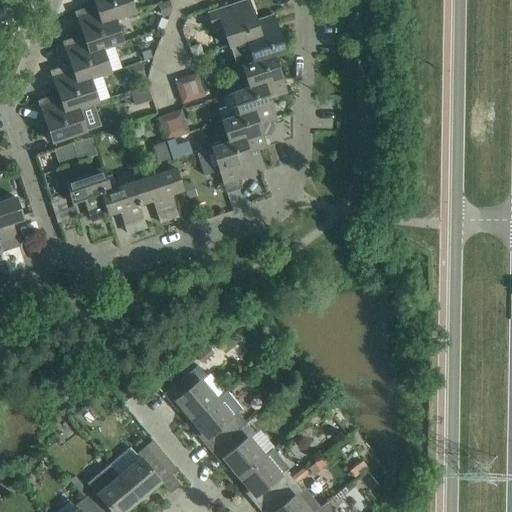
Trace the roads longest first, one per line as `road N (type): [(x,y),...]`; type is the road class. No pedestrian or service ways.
road 1 (residential): [(56,256),(137,256),(278,209),(293,193),(304,144),(308,0)]
road 2 (secondary): [(451,225),(446,511)]
road 3 (secondary): [(455,0),(451,225)]
road 4 (residential): [(56,256),(8,103)]
road 5 (residential): [(135,396),(192,471),(186,502)]
